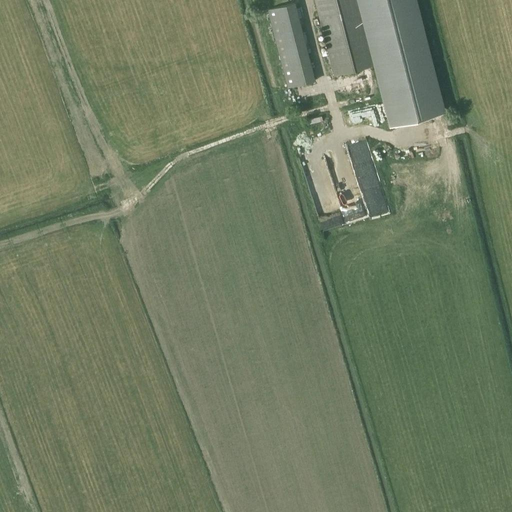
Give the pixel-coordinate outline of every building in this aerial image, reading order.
[(415,0),(315,0),(334,75),(376,64),(392,126),(444,112),(415,0)] [(316,80),(295,2),(267,9),(288,88),(316,80)] [(381,104),(368,107),(372,126),(385,124),(381,104)] [(365,112),(360,112),(359,108),(344,110),(346,123),(366,121),(365,112)] [(363,197),(346,145),(324,153),(348,223),(369,215),(363,197)]
